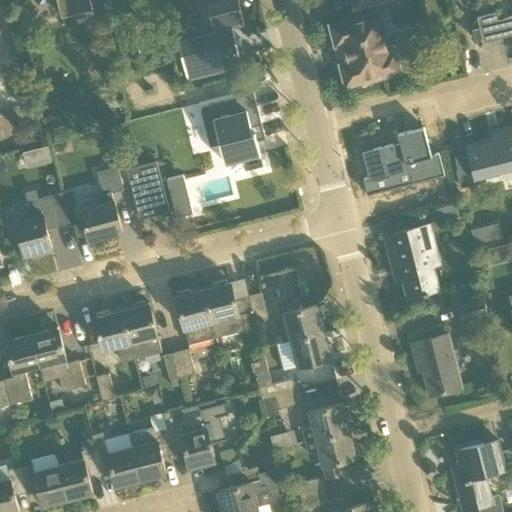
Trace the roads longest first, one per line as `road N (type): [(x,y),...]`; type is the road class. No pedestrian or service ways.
road 1 (residential): [(340,222),(0,310)]
road 2 (residential): [(340,222),(396,434)]
road 3 (residential): [(316,124),(463,87),(511,86)]
road 4 (residential): [(284,0),(316,124)]
